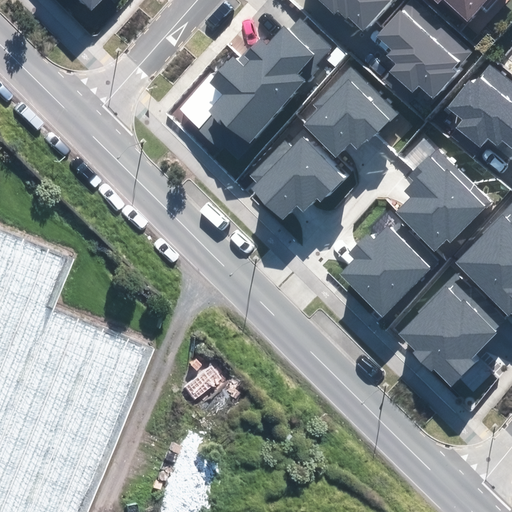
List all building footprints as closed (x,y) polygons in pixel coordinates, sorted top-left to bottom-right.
[(79,0),(91,11),(101,0),(79,0)] [(318,0),(334,13),(335,11),(345,20),(348,17),(368,34),(396,0),(318,0)] [(470,47),(415,0),(409,0),(378,37),(393,50),(387,57),(397,65),(391,72),(413,91),(419,85),(433,97),(456,71),(452,68),(470,47)] [(432,0),(437,3),(439,0),(445,0),(470,20),(487,0),(432,0)] [(212,109),(249,142),(332,49),(300,21),(289,33),(284,28),(268,47),(259,39),(238,62),(233,58),(211,83),(225,95),(212,109)] [(511,82),(491,65),(474,86),(469,82),(448,108),(464,121),(458,128),(481,146),(487,139),(496,146),(502,139),(511,146),(511,82)] [(395,111),(351,67),(314,103),(319,109),(304,124),(337,157),(352,142),(358,148),(395,111)] [(258,181),(252,187),(282,217),(295,204),(302,210),(316,196),(321,201),(343,178),(304,139),(292,150),(285,143),(252,176),(258,181)] [(396,214),(433,251),(447,237),(450,241),(489,202),(437,150),(410,176),(415,180),(405,190),(412,197),(396,214)] [(485,234),(457,262),(511,316),(511,314),(511,203),(483,232),(485,234)] [(430,269),(388,227),(375,240),(369,234),(349,253),(355,259),(340,273),(383,316),(430,269)] [(0,511),(76,511),(142,348),(48,311),(65,268),(0,242),(0,511)] [(449,286),(400,333),(417,351),(414,354),(431,372),(434,368),(452,387),(477,363),(471,357),(496,334),(449,286)]
